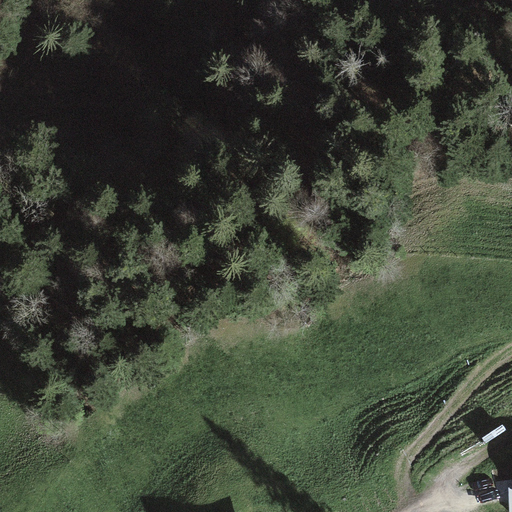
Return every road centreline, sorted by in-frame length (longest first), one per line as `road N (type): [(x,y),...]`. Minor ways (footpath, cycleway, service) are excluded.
road 1 (track): [(511,349),(406,460),(403,480),(415,509)]
road 2 (track): [(511,434),(410,511)]
